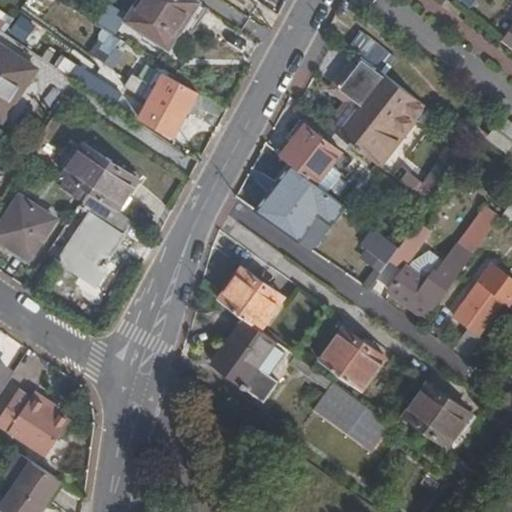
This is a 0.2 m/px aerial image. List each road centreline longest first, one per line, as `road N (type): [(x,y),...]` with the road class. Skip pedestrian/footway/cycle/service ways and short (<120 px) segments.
road 1 (residential): [(125,377),(165,263),(309,0)]
road 2 (unknown): [(209,183),(511,402)]
road 3 (residential): [(125,377),(0,298)]
road 4 (residential): [(109,511),(125,377)]
